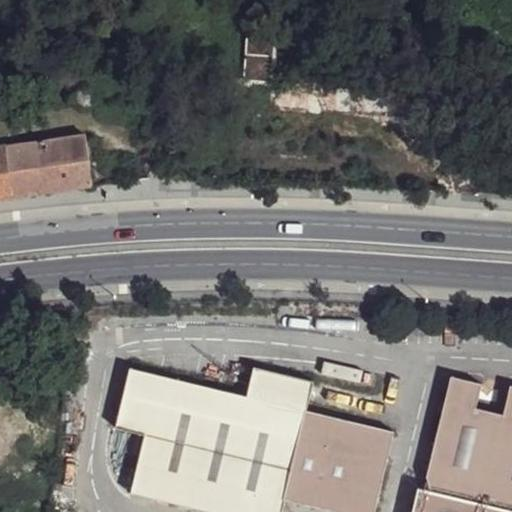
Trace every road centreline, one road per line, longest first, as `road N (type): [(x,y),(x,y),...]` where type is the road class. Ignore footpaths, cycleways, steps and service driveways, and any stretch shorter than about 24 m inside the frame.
road 1 (primary): [(511,237),(237,221),(121,223),(0,238)]
road 2 (primary): [(0,280),(205,262),(511,277)]
